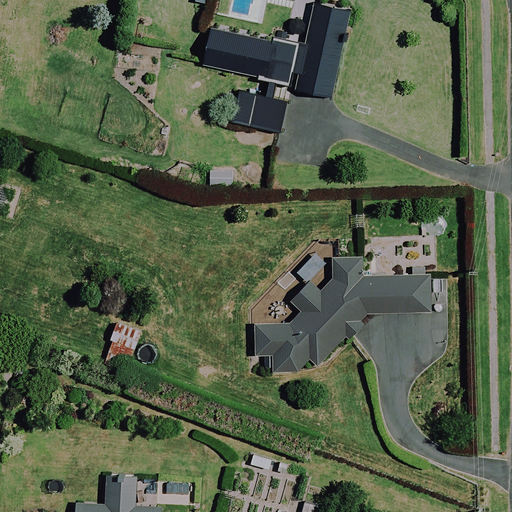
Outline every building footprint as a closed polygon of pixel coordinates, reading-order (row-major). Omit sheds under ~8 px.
[(307,47),(297,90),(331,97),(350,12),(317,5),(307,47)] [(291,88),(301,45),(213,25),(203,68),(291,88)] [(229,196),(231,174),(211,172),(209,194),(229,196)] [(349,337),(352,340),(366,325),(364,322),(367,319),(432,313),(430,275),(362,277),(361,258),(334,259),(335,278),(316,296),(305,288),(296,298),(304,306),(287,324),(256,324),(256,356),(274,357),(273,373),(298,373),(311,360),(318,367),(349,337)] [(255,450),(250,465),(271,473),(277,458),(255,450)] [(164,511),(165,503),(137,502),(138,488),(138,478),(109,477),(108,504),(78,503),(77,511),(164,511)] [(195,482),(166,481),(166,498),(195,498),(195,482)]
